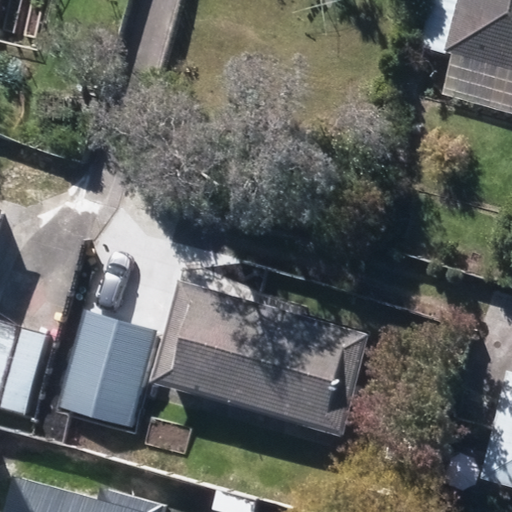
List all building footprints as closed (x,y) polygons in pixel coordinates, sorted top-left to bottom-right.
[(445,101),(511,117),(511,0),(463,0),(450,54),(457,56),(445,101)] [(0,242),(9,211),(0,208),(0,242)] [(156,386),(346,440),(375,339),(185,284),(156,386)] [(138,427),(164,334),(98,315),(71,408),(138,427)] [(0,327),(0,410),(30,417),(51,335),(1,322),(0,327)] [(483,483),(511,490),(511,373),(511,374),(483,483)] [(0,511),(34,511),(47,465),(16,457),(10,481),(0,478),(0,511)] [(172,511),(209,511),(211,506),(176,498),(172,511)]
